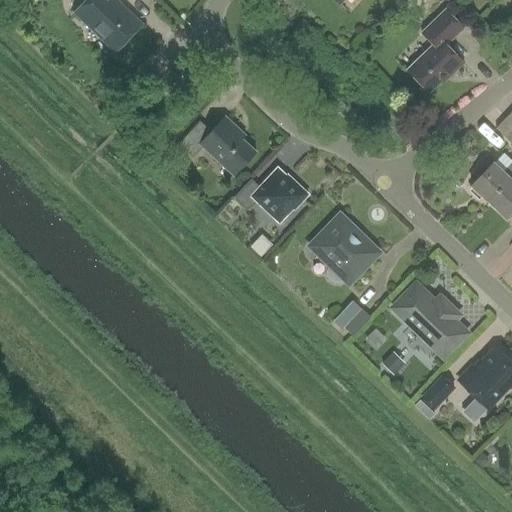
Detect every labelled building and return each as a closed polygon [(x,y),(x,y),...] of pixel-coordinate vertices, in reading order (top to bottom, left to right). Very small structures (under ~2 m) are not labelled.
[(86,0),(74,13),(116,53),(142,26),(114,0),(86,0)] [(430,93),(445,78),(446,80),(462,64),(446,47),(463,30),(445,11),(423,34),(434,45),(408,71),(430,93)] [(234,177),(256,154),(233,133),(236,130),(222,117),(209,132),(199,123),(178,145),(191,158),(201,147),(234,177)] [(511,124),(506,119),(496,130),(511,144),(511,124)] [(511,180),(511,179),(511,163),(503,173),(493,164),(471,187),(489,203),(511,180)] [(277,170),(260,188),(251,180),(234,198),(247,211),(257,202),(279,223),(294,207),(296,209),(308,196),(295,183),(293,185),(277,170)] [(511,180),(489,203),(507,220),(511,214),(511,180)] [(353,280),(375,257),(364,246),(370,241),(353,224),(351,227),(340,216),(310,247),(330,267),(328,270),(327,274),(328,277),(330,280),(333,282),(337,283),(341,282),(344,280),(348,276),(353,280)] [(270,251),(282,238),(270,226),(258,238),(270,251)] [(439,308),(414,284),(391,308),(442,358),(466,334),(453,321),(458,316),(456,314),(456,311),(449,304),(446,304),(444,302),(439,308)] [(351,336),(368,318),(350,300),(333,318),(351,336)] [(511,383),(511,364),(495,349),(475,370),(472,367),(458,381),(488,409),(511,383)] [(393,375),(405,364),(394,352),(382,364),(393,375)] [(418,397),(430,409),(432,410),(454,387),(439,374),(418,397)]
